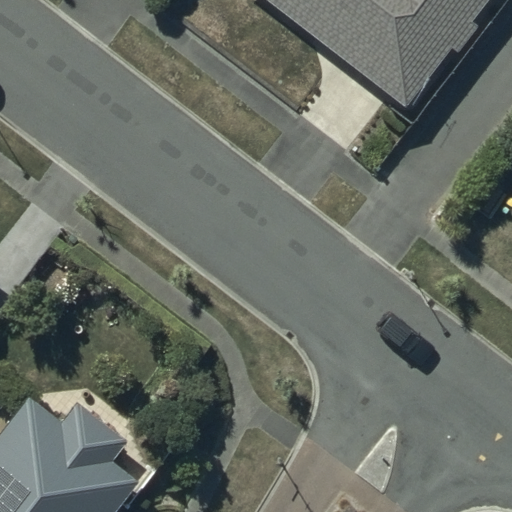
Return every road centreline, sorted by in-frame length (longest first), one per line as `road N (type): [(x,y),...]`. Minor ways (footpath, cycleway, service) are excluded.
road 1 (residential): [(0,46),(444,374)]
road 2 (residential): [(444,374),(345,511)]
